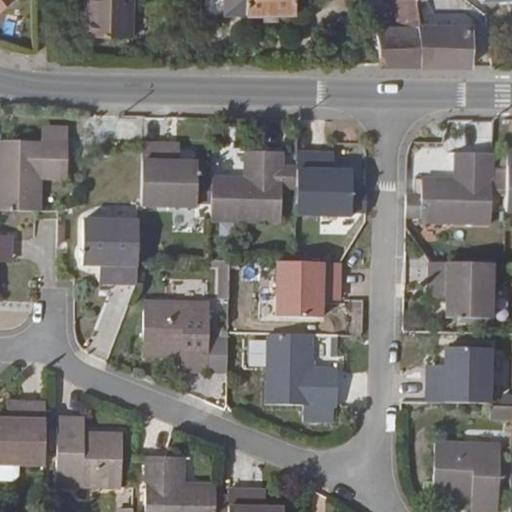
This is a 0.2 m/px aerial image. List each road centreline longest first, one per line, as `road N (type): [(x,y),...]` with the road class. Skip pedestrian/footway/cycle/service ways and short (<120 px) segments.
road 1 (residential): [(376,496),(59,355),(52,299)]
road 2 (residential): [(390,96),(376,496)]
road 3 (tertiary): [(390,96),(31,86),(0,76)]
road 4 (tertiary): [(511,96),(390,96)]
